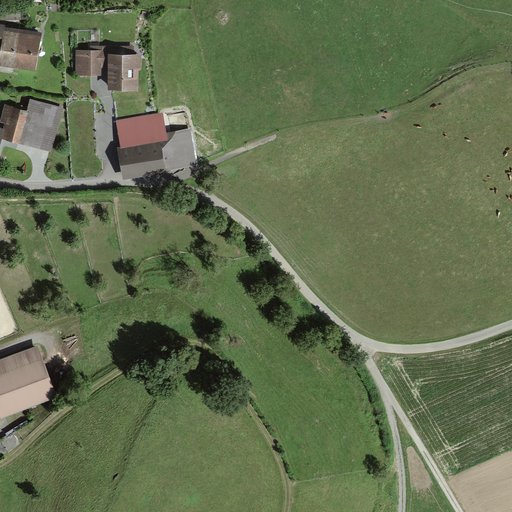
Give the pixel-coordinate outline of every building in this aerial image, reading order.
[(41,32),(0,25),(0,47),(2,48),(0,61),(0,64),(34,70),(41,32)] [(109,46),(90,46),(90,50),(76,50),(76,75),(101,75),(101,68),(108,68),(108,88),(138,88),(138,68),(142,68),(142,53),(122,51),(109,52),(109,46)] [(27,111),(7,106),(3,123),(11,125),(8,138),(49,149),(61,107),(30,99),(27,111)] [(164,111),(116,120),(121,147),(117,148),(122,180),(200,166),(193,126),(167,131),(164,111)] [(37,346),(0,358),(0,408),(2,414),(55,395),(37,346)] [(31,414),(0,434),(0,445),(3,450),(39,426),(31,414)]
